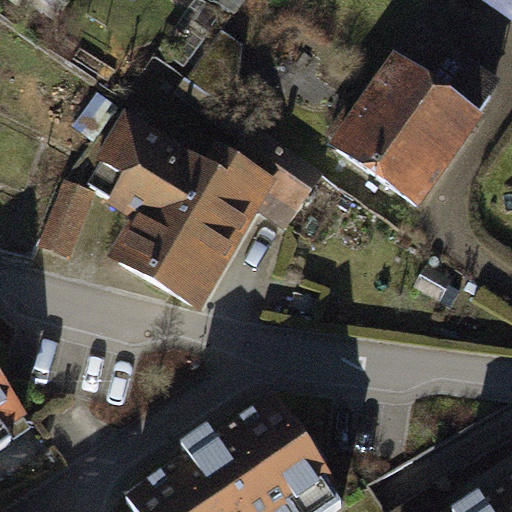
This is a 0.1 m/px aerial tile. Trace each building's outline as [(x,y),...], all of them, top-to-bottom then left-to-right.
[(511,0),(490,0),(511,18),(511,0)] [(415,75),(369,152),(450,201),(497,123),(415,75)] [(147,124),(104,194),(154,224),(125,271),(210,322),(282,206),(147,124)] [(64,199),(51,244),(83,253),(96,208),(64,199)] [(0,455),(36,431),(0,378),(0,455)] [(131,509),(133,511),(340,511),(355,501),(281,400),(131,509)] [(511,511),(511,489),(477,511),(511,511)]
